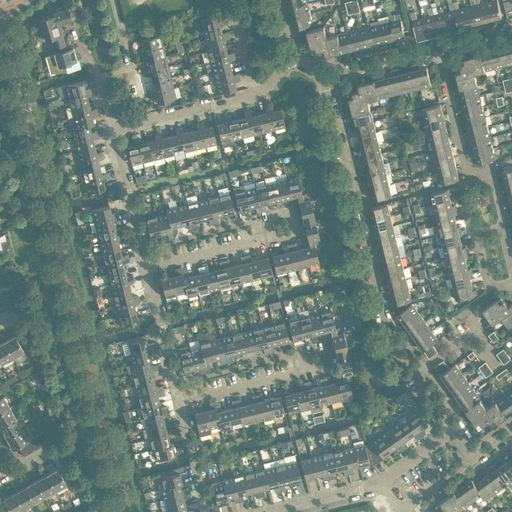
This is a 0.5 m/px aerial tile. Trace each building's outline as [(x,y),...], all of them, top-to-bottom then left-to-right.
[(357,0),(353,0),(351,1),(354,13),(360,11),(357,0)] [(469,0),(471,5),(465,7),(470,25),(480,22),(474,0),(469,0)] [(490,20),(486,2),(480,3),(479,0),(474,0),(480,22),(490,20)] [(492,0),(486,2),(490,20),(502,17),(497,0),(492,0)] [(351,1),(345,2),(348,15),(354,13),(351,1)] [(470,25),(465,7),(459,8),(457,1),(453,2),(459,27),(470,25)] [(450,11),(444,12),(449,32),(460,30),(459,27),(453,2),(448,3),(450,11)] [(308,3),(291,7),(293,17),(311,13),(308,3)] [(449,32),(444,12),(438,14),(436,6),(432,7),(438,33),(439,35),(449,32)] [(438,33),(432,7),(427,8),(429,16),(423,17),(428,38),(439,35),(438,33)] [(53,38),(56,48),(65,45),(62,35),(60,36),(57,24),(71,20),(68,9),(53,13),(54,16),(40,20),(46,40),(53,38)] [(412,20),(417,38),(417,40),(428,38),(423,17),(417,19),(415,11),(411,12),(413,20),(412,20)] [(199,19),(202,30),(220,25),(218,18),(224,17),(223,13),(199,19)] [(311,13),(293,17),(296,29),(313,24),(311,13)] [(404,31),(401,19),(390,21),(395,42),(399,40),(399,38),(411,34),(410,29),(404,31)] [(395,42),(390,21),(379,24),(384,41),(389,40),(390,43),(395,42)] [(384,41),(379,24),(369,27),(374,47),(378,46),(378,43),(384,41)] [(220,25),(202,30),(204,40),(228,34),(227,31),(222,32),(220,25)] [(312,53),(321,51),(324,50),(326,56),(331,55),(331,54),(342,52),(337,34),(327,37),(324,26),(307,31),(312,53)] [(374,47),(369,27),(358,29),(363,47),(368,45),(369,48),(374,47)] [(358,29),(348,32),(353,52),(357,51),(357,48),(363,47),(358,29)] [(353,52),(348,32),(337,34),(342,52),(347,50),(348,53),(353,52)] [(225,46),(223,39),(229,38),(228,34),(204,40),(207,51),(225,46)] [(138,48),(139,51),(163,45),(160,35),(142,39),(144,47),(138,48)] [(165,56),(163,45),(139,51),(140,55),(145,53),(147,60),(165,56)] [(234,55),(233,52),(227,53),(225,46),(207,51),(210,61),(234,55)] [(511,64),(511,46),(501,48),(506,66),(511,64)] [(65,64),(76,61),(73,48),(45,56),(50,75),(66,70),(65,64)] [(506,66),(501,48),(491,51),(495,68),(506,66)] [(495,68),(491,51),(480,54),(485,71),(495,68)] [(485,71),(480,54),(459,59),(462,71),(456,72),(457,78),(460,88),(477,84),(475,74),(485,71)] [(234,55),(210,61),(212,72),(230,67),(229,60),(234,59),(234,55)] [(165,56),(147,60),(149,67),(143,69),(144,72),(168,66),(165,56)] [(77,61),(66,64),(67,69),(78,66),(77,61)] [(420,64),(418,63),(415,64),(420,87),(431,84),(427,67),(419,69),(419,66),(420,66),(420,64)] [(413,70),(406,72),(410,90),(420,87),(415,64),(411,65),(410,66),(411,68),(412,68),(413,70)] [(168,66),(144,72),(145,76),(151,74),(152,81),(170,77),(168,66)] [(239,76),(238,73),(232,74),(230,67),(212,72),(215,82),(239,76)] [(399,69),(397,68),(394,69),(399,92),(410,90),(406,72),(398,74),(398,71),(399,71),(399,69)] [(392,76),(385,77),(389,95),(399,92),(394,69),(390,70),(389,72),(390,73),(391,73),(392,76)] [(239,76),(215,82),(218,93),(236,89),(234,81),(240,80),(239,76)] [(170,77),(152,81),(154,88),(148,90),(149,93),(173,87),(170,77)] [(385,77),(374,80),(378,97),(389,95),(385,77)] [(378,97),(374,80),(364,83),(358,84),(359,90),(348,93),(353,114),(371,110),(368,100),(378,97)] [(83,81),(65,86),(59,87),(62,97),(68,95),(68,96),(92,90),(91,87),(85,88),(83,81)] [(480,95),(477,84),(460,88),(462,99),(480,95)] [(173,87),(149,93),(150,97),(156,95),(159,108),(166,106),(165,101),(176,98),(173,87)] [(88,102),(87,95),(93,94),(92,90),(68,96),(70,107),(88,102)] [(483,106),(480,95),(462,99),(464,105),(461,106),(462,111),(483,106)] [(88,102),(70,107),(73,117),(97,111),(96,108),(90,109),(88,102)] [(423,108),(426,119),(443,115),(440,104),(423,108)] [(271,105),(268,106),(274,129),(285,127),(280,109),(273,111),(271,105)] [(266,112),(259,114),(263,132),(274,129),(268,106),(265,106),(266,112)] [(485,116),(483,106),(462,111),(463,115),(466,115),(468,120),(485,116)] [(251,110),(247,111),(253,135),(263,132),(259,114),(252,116),(251,110)] [(373,121),(371,110),(353,114),(355,122),(352,122),(352,121),(350,121),(349,123),(350,126),(373,121)] [(94,124),(92,116),(98,115),(97,111),(73,117),(76,127),(76,128),(89,125),(94,124)] [(245,118),(238,119),(243,137),(253,135),(247,111),(244,112),(245,118)] [(243,137),(238,119),(231,121),(230,115),(226,116),(232,140),(243,137)] [(443,115),(426,119),(428,130),(446,125),(443,115)] [(233,145),(232,140),(226,116),(223,117),(224,123),(217,125),(222,147),(233,145)] [(485,116),(468,120),(469,126),(466,127),(467,132),(488,126),(485,116)] [(402,119),(403,125),(411,123),(410,117),(402,119)] [(373,121),(350,126),(351,130),(353,131),(354,130),(354,129),(357,128),(358,136),(376,131),(373,121)] [(203,122),(199,123),(205,147),(216,144),(212,126),(204,128),(203,122)] [(197,129),(190,131),(195,149),(205,147),(199,123),(196,124),(197,129)] [(411,123),(403,125),(405,131),(413,129),(411,123)] [(89,125),(76,128),(76,127),(71,128),(74,140),(97,134),(97,130),(91,132),(89,125)] [(446,125),(428,130),(431,140),(448,136),(446,125)] [(490,137),(488,126),(467,132),(469,136),(471,135),(473,141),(490,137)] [(182,127),(178,128),(184,152),(195,149),(190,131),(183,133),(182,127)] [(176,135),(169,136),(174,154),(184,152),(178,128),(175,129),(176,135)] [(376,131),(358,136),(360,143),(358,144),(357,142),(356,143),(355,145),(355,148),(379,142),(376,131)] [(174,154),(169,136),(162,138),(161,132),(158,133),(163,157),(174,154)] [(156,140),(149,142),(153,160),(163,157),(158,133),(154,134),(156,140)] [(94,146),(92,138),(98,137),(97,134),(74,140),(76,150),(94,146)] [(448,136),(431,140),(434,151),(451,146),(448,136)] [(493,147),(490,137),(473,141),(474,147),(471,148),(473,152),(493,147)] [(143,162),(137,138),(133,139),(135,145),(127,147),(132,165),(143,162)] [(153,160),(149,142),(141,143),(140,138),(137,138),(143,162),(153,160)] [(379,142),(355,148),(356,151),(358,152),(360,152),(359,151),(362,150),(364,157),(381,153),(379,142)] [(103,155),(102,151),(96,153),(94,146),(76,150),(79,161),(103,155)] [(451,146),(434,151),(436,161),(454,157),(451,146)] [(493,147),(473,152),(474,157),(477,156),(478,163),(496,158),(493,147)] [(381,153),(364,157),(365,164),(363,165),(363,163),(361,164),(360,166),(361,169),(384,163),(381,153)] [(100,167),(98,160),(104,158),(103,155),(79,161),(82,171),(100,167)] [(454,157),(436,161),(439,172),(456,167),(454,157)] [(384,163),(361,169),(361,172),(363,173),(365,173),(365,171),(367,171),(369,178),(386,174),(384,163)] [(260,164),(250,166),(252,174),(262,171),(260,164)] [(100,167),(82,171),(84,182),(108,176),(107,172),(101,174),(100,167)] [(456,167),(439,172),(442,183),(459,178),(456,167)] [(511,168),(503,171),(505,182),(511,180),(511,168)] [(135,174),(137,182),(148,179),(146,171),(135,174)] [(386,174),(369,178),(371,185),(368,186),(368,184),(366,185),(365,187),(366,190),(389,184),(386,174)] [(108,176),(84,182),(87,193),(105,188),(103,181),(109,179),(108,176)] [(298,177),(286,179),(291,197),(297,196),(300,195),(300,197),(308,195),(308,192),(302,194),(298,177)] [(291,197),(286,179),(276,182),(282,206),(287,205),(285,199),(291,197)] [(282,206),(276,182),(265,185),(270,202),(276,201),(277,208),(282,206)] [(392,195),(389,184),(366,190),(367,193),(368,194),(370,194),(370,192),(372,192),(374,200),(392,195)] [(249,208),(245,190),(243,185),(232,188),(239,213),(244,212),(243,209),(249,208)] [(265,185),(255,187),(261,212),(266,210),(264,204),(270,202),(265,185)] [(261,212),(255,187),(245,190),(249,208),(255,206),(256,213),(261,212)] [(430,193),(433,204),(451,199),(449,194),(452,193),(451,188),(430,193)] [(488,191),(479,194),(482,206),(491,204),(488,191)] [(235,214),(230,193),(219,196),(223,214),(229,213),(229,215),(235,214)] [(308,195),(300,197),(300,195),(297,196),(303,221),(314,218),(308,195)] [(219,196),(208,199),(214,223),(219,222),(217,216),(223,214),(219,196)] [(208,199),(198,201),(202,219),(208,218),(209,225),(214,223),(208,199)] [(451,199),(433,204),(436,214),(456,209),(455,205),(452,205),(451,199)] [(198,201),(187,204),(193,229),(198,227),(196,221),(202,219),(198,201)] [(370,208),(373,219),(390,214),(388,203),(370,208)] [(193,229),(187,204),(177,207),(181,225),(187,223),(189,230),(193,229)] [(118,215),(117,211),(111,213),(109,205),(91,210),(94,221),(118,215)] [(181,225),(177,207),(166,209),(167,213),(172,233),(173,233),(175,235),(177,233),(175,226),(181,225)] [(456,209),(436,214),(438,225),(456,220),(454,215),(457,214),(456,209)] [(167,213),(157,216),(161,234),(167,232),(169,239),(173,238),(175,235),(173,233),(172,233),(167,213)] [(390,214),(373,219),(376,229),(393,225),(390,214)] [(115,227),(113,220),(119,218),(118,215),(94,221),(97,231),(115,227)] [(161,234),(157,216),(146,219),(151,239),(156,238),(155,235),(161,234)] [(314,218),(303,221),(309,246),(312,246),(312,243),(320,241),(314,218)] [(456,220),(438,225),(441,235),(461,230),(460,226),(457,226),(456,220)] [(393,225),(376,229),(378,240),(396,236),(393,225)] [(123,236),(122,232),(116,234),(115,227),(97,231),(99,242),(123,236)] [(461,230),(441,235),(444,246),(461,242),(460,236),(462,235),(461,230)] [(120,248),(118,241),(124,239),(123,236),(99,242),(102,252),(120,248)] [(396,236),(378,240),(381,251),(398,246),(396,236)] [(309,246),(303,248),(308,266),(319,263),(315,246),(321,244),(320,241),(312,243),(312,246),(309,246)] [(461,242),(444,246),(446,257),(467,252),(466,247),(463,248),(461,242)] [(296,243),(291,244),(297,268),(308,266),(303,248),(298,249),(296,243)] [(288,252),(283,253),(287,271),(297,268),(291,244),(287,245),(288,252)] [(398,246),(381,251),(383,261),(401,257),(398,246)] [(128,257),(127,254),(122,255),(120,248),(102,252),(104,263),(128,257)] [(276,252),(271,253),(276,274),(287,271),(283,253),(277,254),(276,252)] [(467,252),(446,257),(449,267),(466,263),(465,257),(468,256),(467,252)] [(250,254),(245,255),(251,280),(261,277),(257,259),(251,261),(250,254)] [(263,258),(257,259),(261,277),(273,274),(267,254),(262,255),(263,258)] [(251,280),(245,255),(240,256),(242,263),(236,265),(241,282),(251,280)] [(125,269),(123,262),(129,261),(128,257),(104,263),(107,274),(125,269)] [(404,267),(401,257),(383,261),(386,272),(404,267)] [(241,282),(236,265),(230,266),(229,259),(224,260),(230,285),(241,282)] [(230,285),(224,260),(219,262),(221,268),(215,270),(219,288),(230,285)] [(466,263),(449,267),(452,278),(472,273),(471,268),(468,269),(466,263)] [(219,288),(215,270),(209,271),(207,265),(202,266),(209,290),(219,288)] [(209,290),(202,266),(198,267),(200,274),(194,275),(199,296),(200,296),(200,293),(209,290)] [(187,292),(182,271),(183,268),(181,267),(176,268),(177,275),(172,276),(176,294),(186,292),(187,292)] [(406,278),(404,267),(386,272),(389,282),(406,278)] [(199,296),(194,275),(188,276),(186,270),(183,268),(182,271),(187,292),(186,292),(187,296),(196,293),(197,296),(199,296)] [(134,278),(133,275),(127,276),(125,269),(107,274),(110,284),(134,278)] [(472,273),(452,278),(454,288),(472,284),(470,278),(473,277),(472,273)] [(176,294),(172,276),(166,278),(165,275),(160,276),(162,283),(165,297),(176,294)] [(130,290),(129,283),(134,281),(134,278),(110,284),(112,294),(130,290)] [(406,278),(389,282),(391,293),(409,288),(406,278)] [(472,284),(454,288),(457,299),(477,294),(476,289),(473,290),(472,284)] [(412,300),(409,288),(391,293),(394,304),(412,300)] [(139,299),(138,296),(132,297),(130,290),(112,294),(115,305),(139,299)] [(9,293),(4,296),(10,307),(15,304),(9,293)] [(4,296),(0,298),(0,301),(5,310),(10,307),(4,296)] [(511,323),(511,302),(508,306),(501,296),(483,309),(493,323),(502,317),(508,326),(511,323)] [(136,311),(134,304),(140,302),(139,299),(115,305),(118,315),(136,311)] [(404,323),(419,312),(412,303),(397,314),(404,323)] [(331,310),(320,313),(324,331),(330,330),(333,329),(334,331),(342,329),(341,326),(335,327),(331,310)] [(144,320),(143,316),(137,318),(136,311),(118,315),(115,316),(113,318),(115,326),(117,327),(120,326),(144,320)] [(410,332),(425,321),(419,312),(404,323),(410,332)] [(320,313),(309,316),(315,340),(320,339),(318,333),(324,331),(320,313)] [(309,316),(299,318),(303,336),(309,335),(311,341),(315,340),(309,316)] [(299,318),(288,321),(293,342),(298,340),(298,338),(303,336),(299,318)] [(425,321),(410,332),(417,341),(431,330),(425,321)] [(284,322),(273,325),(278,343),(284,341),(284,344),(289,342),(284,322)] [(273,325),(263,327),(269,352),(274,351),(272,344),(278,343),(273,325)] [(263,327),(252,330),(257,348),(263,346),(264,353),(269,352),(263,327)] [(342,329),(334,331),(333,329),(330,330),(336,355),(348,352),(342,329)] [(252,330),(242,333),(248,357),(253,356),(251,349),(257,348),(252,330)] [(431,330),(417,341),(429,358),(438,352),(432,344),(438,339),(431,330)] [(242,333),(231,335),(236,353),(242,352),(243,358),(248,357),(242,333)] [(4,341),(3,341),(13,358),(13,357),(23,352),(24,352),(14,335),(14,336),(4,342),(4,341)] [(231,335),(220,338),(227,363),(231,361),(230,355),(236,353),(231,335)] [(128,342),(131,353),(155,347),(154,343),(147,344),(146,338),(128,342)] [(220,338),(210,341),(214,359),(220,357),(222,364),(227,363),(220,338)] [(0,361),(2,364),(2,363),(12,358),(13,358),(3,341),(3,342),(0,343),(0,361)] [(199,343),(200,347),(201,347),(206,367),(209,369),(210,367),(209,360),(214,359),(210,341),(199,343)] [(155,347),(131,353),(133,363),(133,364),(149,360),(149,361),(151,360),(150,354),(156,352),(155,347)] [(200,347),(190,350),(194,368),(200,366),(202,373),(207,372),(209,369),(206,367),(201,347),(200,347)] [(179,353),(184,373),(189,372),(189,369),(194,368),(190,350),(179,353)] [(355,369),(351,353),(348,354),(348,352),(336,355),(343,380),(346,379),(345,377),(353,375),(352,370),(355,369)] [(133,364),(133,363),(131,364),(127,366),(129,376),(134,375),(158,369),(157,364),(150,366),(149,361),(149,360),(133,364)] [(449,368),(444,360),(435,366),(447,384),(462,373),(455,364),(449,368)] [(158,369),(134,375),(136,386),(154,381),(153,375),(159,374),(158,369)] [(39,371),(30,376),(35,384),(44,379),(39,371)] [(462,373),(447,384),(454,392),(468,382),(462,373)] [(352,397),(349,384),(355,382),(354,378),(353,375),(345,377),(346,379),(343,380),(337,382),(341,399),(352,397)] [(329,376),(325,378),(331,402),(341,399),(337,382),(331,383),(329,376)] [(322,385),(316,387),(320,405),(331,402),(325,378),(320,379),(322,385)] [(154,381),(136,386),(139,396),(163,390),(162,385),(156,387),(154,381)] [(309,382),(304,383),(310,407),(320,405),(316,387),(310,388),(309,382)] [(468,382),(454,392),(460,401),(475,391),(468,382)] [(301,391),(295,392),(299,410),(310,407),(304,383),(299,384),(301,391)] [(163,390),(139,396),(142,407),(159,402),(158,396),(165,395),(163,390)] [(288,391),(283,392),(288,413),(299,410),(295,392),(289,394),(288,391)] [(475,391),(460,401),(466,410),(481,400),(475,391)] [(262,393),(257,394),(263,419),(273,416),(269,398),(263,400),(262,393)] [(275,397),(269,398),(273,416),(284,414),(279,393),(274,394),(275,397)] [(254,402),(248,404),(253,422),(263,419),(257,394),(252,396),(254,402)] [(511,406),(504,395),(496,402),(506,416),(511,413),(511,414),(511,406)] [(9,407),(4,397),(4,396),(0,397),(0,412),(10,407),(10,406),(9,407)] [(241,399),(236,400),(242,424),(253,422),(248,404),(242,405),(241,399)] [(233,407),(227,409),(232,427),(242,424),(236,400),(231,401),(233,407)] [(487,408),(481,400),(466,410),(479,428),(489,421),(493,426),(497,423),(497,422),(506,416),(496,402),(487,408)] [(211,409),(205,410),(210,428),(219,426),(220,425),(215,405),(217,402),(214,401),(209,402),(211,409)] [(159,402),(142,407),(144,417),(169,411),(168,407),(161,408),(159,402)] [(220,404),(217,402),(215,405),(220,425),(219,426),(220,430),(232,427),(227,409),(221,410),(220,404)] [(10,407),(0,412),(0,426),(16,418),(16,417),(15,417),(10,408),(10,407)] [(210,428),(205,410),(199,412),(199,409),(193,410),(195,417),(200,436),(211,433),(210,428)] [(416,409),(407,416),(421,436),(425,433),(421,428),(427,424),(416,409)] [(165,423),(163,418),(170,416),(169,411),(144,417),(147,428),(165,423)] [(421,436),(407,416),(398,422),(409,437),(413,434),(417,439),(421,436)] [(16,418),(0,426),(0,427),(6,437),(5,437),(6,438),(22,429),(22,428),(21,428),(16,418)] [(409,437),(398,422),(389,428),(404,449),(408,446),(404,440),(409,437)] [(174,432),(173,428),(166,429),(165,423),(147,428),(142,429),(145,440),(149,439),(174,432)] [(404,449),(389,428),(380,435),(391,450),(396,446),(400,452),(404,449)] [(22,429),(6,438),(12,448),(11,448),(12,449),(18,445),(23,442),(28,439),(22,429)] [(49,442),(43,431),(38,434),(44,444),(49,442)] [(170,444),(168,439),(175,437),(174,432),(149,439),(152,449),(155,449),(154,448),(170,444)] [(38,434),(33,437),(39,447),(44,444),(38,434)] [(391,450),(380,435),(368,443),(371,451),(376,448),(383,458),(388,455),(386,453),(391,450)] [(33,437),(28,439),(34,450),(39,447),(33,437)] [(28,439),(23,442),(29,453),(34,450),(28,439)] [(23,442),(18,445),(24,456),(29,453),(23,442)] [(154,448),(155,449),(157,459),(182,453),(180,448),(174,450),(172,443),(170,444),(154,448)] [(368,443),(353,447),(358,465),(363,463),(364,466),(369,465),(366,452),(371,451),(368,443)] [(353,447),(343,450),(349,474),(354,473),(352,466),(358,465),(353,447)] [(343,450),(332,452),(337,470),(343,469),(344,475),(349,474),(343,450)] [(332,452),(322,455),(328,479),(333,478),(331,472),(337,470),(332,452)] [(508,460),(502,465),(511,478),(511,459),(507,453),(505,455),(504,458),(505,459),(506,458),(508,460)] [(322,455),(311,457),(316,475),(322,474),(323,480),(328,479),(322,455)] [(311,457),(300,460),(305,481),(311,479),(310,477),(316,475),(311,457)] [(296,461),(285,464),(290,482),(296,480),(296,483),(298,483),(301,482),(296,461)] [(285,464),(275,467),(281,491),(286,490),(284,483),(290,482),(285,464)] [(492,464),(490,466),(504,485),(511,479),(511,478),(502,465),(496,469),(495,467),(496,466),(495,464),(492,464)] [(490,473),(484,477),(495,492),(504,485),(490,466),(487,468),(487,470),(488,472),(489,471),(490,473)] [(275,467),(264,469),(269,487),(275,486),(276,492),(281,491),(275,467)] [(47,474),(46,474),(55,491),(56,490),(65,485),(66,485),(57,468),(56,469),(57,469),(47,474)] [(264,469),(254,472),(260,496),(265,495),(263,489),(269,487),(264,469)] [(186,471),(161,477),(157,478),(159,489),(162,488),(180,484),(180,485),(182,484),(181,478),(187,476),(186,471)] [(254,472),(243,474),(248,492),(254,491),(255,497),(260,496),(254,472)] [(36,480),(35,480),(45,497),(45,496),(55,491),(46,474),(46,475),(36,480)] [(243,474),(233,477),(239,502),(244,500),(242,494),(248,492),(243,474)] [(233,477),(222,480),(223,484),(227,498),(228,497),(233,496),(234,503),(239,502),(233,477)] [(474,477),(472,479),(482,493),(482,494),(485,499),(495,492),(484,477),(478,482),(477,480),(478,479),(477,477),(474,477)] [(472,479),(463,485),(473,500),(482,494),(482,493),(472,479)] [(25,486),(24,486),(34,503),(34,502),(44,497),(45,497),(35,480),(35,481),(25,487),(25,486)] [(227,498),(223,484),(222,480),(211,482),(216,500),(218,507),(223,506),(222,503),(229,501),(228,497),(227,498)] [(180,484),(162,488),(165,499),(189,493),(188,488),(181,490),(180,485),(180,484)] [(463,485),(454,491),(465,506),(473,500),(463,485)] [(14,492),(23,509),(23,508),(33,503),(34,503),(24,486),(24,487),(14,493),(14,492)] [(454,491),(436,504),(441,511),(456,511),(465,506),(454,491)] [(22,509),(23,509),(14,492),(13,493),(4,499),(3,498),(3,499),(9,511),(16,511),(22,509)] [(189,493),(165,499),(160,500),(162,511),(167,509),(185,505),(184,499),(190,497),(189,493)]
